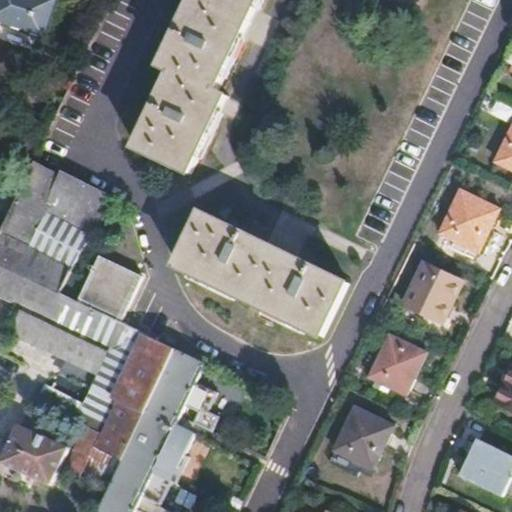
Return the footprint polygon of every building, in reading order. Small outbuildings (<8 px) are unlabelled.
[(0,0),(0,17),(46,32),(55,0),(0,0)] [(173,70),(136,145),(191,173),(227,97),(216,91),(237,48),(260,0),(194,0),(163,66),(173,70)] [(511,133),(499,162),(511,168),(511,133)] [(71,220),(93,230),(110,195),(62,170),(60,174),(35,161),(33,164),(19,192),(46,206),(71,220)] [(462,191),(441,232),(477,250),(497,208),(462,191)] [(0,292),(1,293),(25,305),(53,259),(28,246),(46,206),(19,192),(5,222),(0,233),(0,292)] [(203,213),(178,268),(322,337),(347,284),(203,213)] [(53,259),(25,305),(11,333),(72,363),(98,375),(92,389),(119,402),(103,436),(85,427),(82,433),(79,441),(93,448),(120,461),(137,426),(174,348),(123,323),(75,300),(59,293),(73,262),(88,237),(93,230),(71,220),(53,259)] [(75,300),(123,323),(144,279),(97,256),(75,300)] [(426,263),(406,306),(442,323),(462,281),(426,263)] [(391,335),(371,377),(407,395),(428,354),(391,335)] [(137,426),(120,461),(96,511),(135,511),(147,490),(173,434),(206,364),(174,348),(137,426)] [(98,375),(72,363),(66,376),(92,389),(98,375)] [(511,370),(496,404),(511,411),(511,370)] [(119,402),(92,389),(73,428),(82,433),(85,427),(103,436),(119,402)] [(357,407),(335,450),(370,467),(392,426),(357,407)] [(22,427),(4,464),(49,485),(67,449),(22,427)] [(511,455),(479,439),(460,475),(502,495),(511,474),(511,455)] [(93,448),(79,441),(64,472),(78,479),(93,448)]
